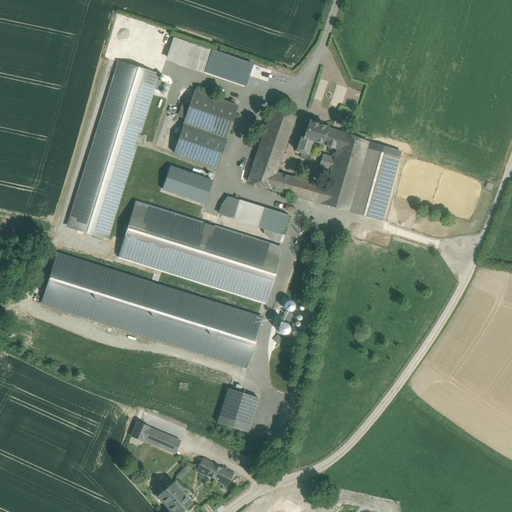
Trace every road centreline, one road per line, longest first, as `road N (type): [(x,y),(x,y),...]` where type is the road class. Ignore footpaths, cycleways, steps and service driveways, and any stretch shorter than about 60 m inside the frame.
road 1 (unclassified): [(511,159),(463,280),(369,418),(322,465),(247,495),(229,511)]
road 2 (unknown): [(336,211),(475,253)]
